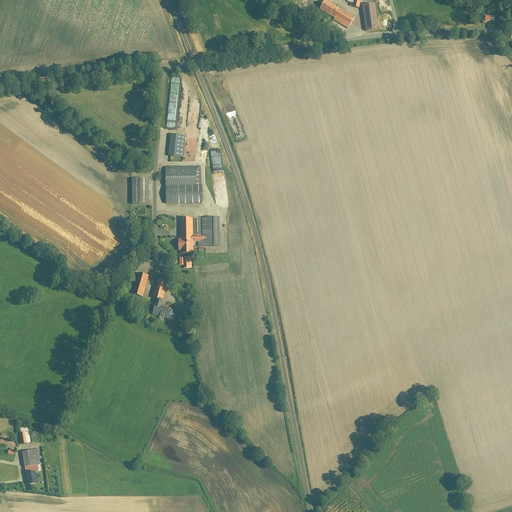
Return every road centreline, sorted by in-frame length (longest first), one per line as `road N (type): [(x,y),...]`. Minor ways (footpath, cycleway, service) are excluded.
road 1 (unclassified): [(398,33),(166,67)]
road 2 (unclassified): [(166,67),(154,245)]
road 3 (unclassified): [(166,67),(0,93)]
